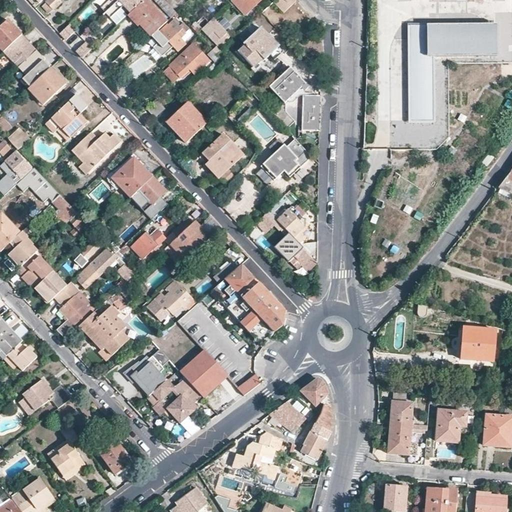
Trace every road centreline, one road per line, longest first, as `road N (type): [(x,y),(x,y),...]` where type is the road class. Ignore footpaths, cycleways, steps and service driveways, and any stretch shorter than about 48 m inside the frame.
road 1 (residential): [(304,306),(17,0)]
road 2 (residential): [(170,466),(0,285)]
road 3 (residential): [(352,10),(343,243)]
road 4 (residential): [(395,295),(511,153)]
road 5 (residential): [(511,481),(345,463)]
road 6 (residential): [(293,376),(170,466)]
